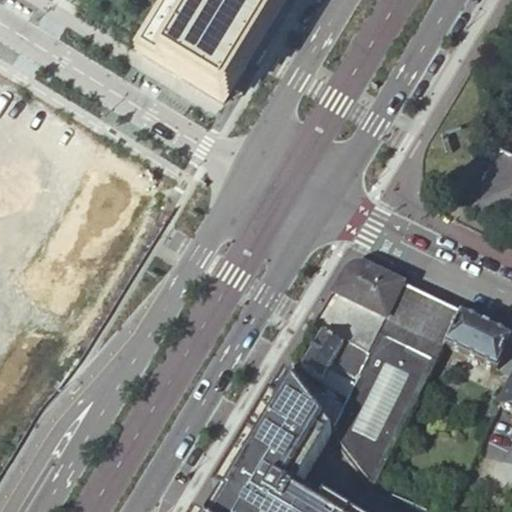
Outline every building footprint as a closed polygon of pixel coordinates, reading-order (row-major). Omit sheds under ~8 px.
[(175,0),(143,53),(225,101),(285,0),(175,0)] [(383,323),(401,288),(367,272),(362,270),(359,270),(356,270),(353,271),(350,272),(348,274),(346,276),(340,285),(332,299),(383,323)] [(444,346),(459,316),(401,288),(383,323),(366,359),(353,386),(350,393),(336,421),(330,434),(342,450),(373,490),(386,465),(444,346)] [(332,299),(314,327),(326,334),(342,344),(354,351),(366,359),(383,323),(332,299)] [(510,380),(511,376),(511,342),(459,316),(444,346),(510,380)] [(342,344),(326,334),(322,339),(339,349),(342,344)] [(354,351),(342,344),(339,349),(322,339),(300,372),(320,385),(329,370),(338,375),(354,351)] [(338,375),(353,386),(366,359),(354,351),(338,375)] [(332,380),(350,393),(353,386),(338,375),(329,370),(320,385),(326,389),(332,380)] [(333,511),(301,492),(299,485),(330,435),(305,403),(284,376),(212,494),(219,498),(210,511),(333,511)] [(511,376),(510,380),(497,406),(511,414),(511,415),(509,421),(511,422),(511,376)] [(305,403),(330,434),(336,421),(315,394),(305,403)] [(492,418),(487,425),(494,429),(498,421),(492,418)] [(386,465),(373,490),(390,499),(403,474),(386,465)] [(434,490),(423,511),(443,511),(449,501),(450,499),(434,490)] [(491,497),(495,511),(510,509),(506,497),(505,496),(491,497)] [(449,501),(443,511),(494,511),(495,511),(491,497),(449,501)]
